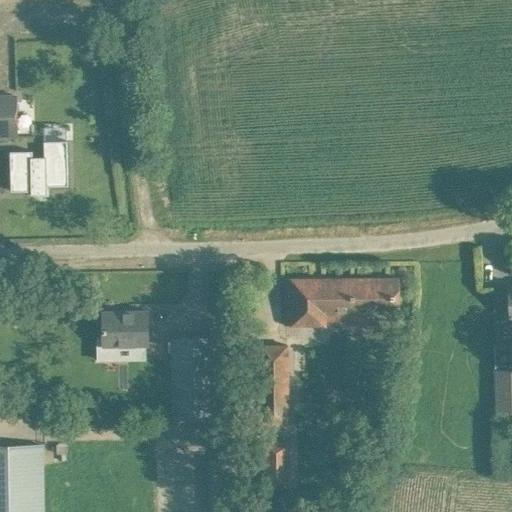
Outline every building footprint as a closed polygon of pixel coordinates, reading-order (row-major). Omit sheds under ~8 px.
[(17,95),(0,95),(0,135),(18,135),(17,95)] [(32,150),(10,151),(11,191),(31,191),(31,194),(47,194),(47,186),(68,185),(67,140),(44,141),(44,156),(33,156),(32,150)] [(400,309),(400,277),(284,278),(285,323),(329,322),(329,310),(400,309)] [(125,310),(103,311),(104,336),(97,336),(98,360),(121,359),(121,345),(148,344),(147,310),(133,310),(133,312),(125,312),(125,310)] [(188,338),(172,338),(173,418),(217,417),(216,337),(212,337),(212,338),(202,338),(202,337),(198,338),(198,339),(188,339),(188,338)] [(288,425),(288,345),(286,345),(256,345),(257,425),(288,425)] [(511,366),(492,366),(493,409),(511,408),(511,366)] [(289,442),(264,442),(264,483),(289,483),(289,442)] [(43,445),(0,445),(0,511),(44,511),(44,465),(43,461),(43,445)] [(236,511),(237,502),(211,502),(210,511),(236,511)]
